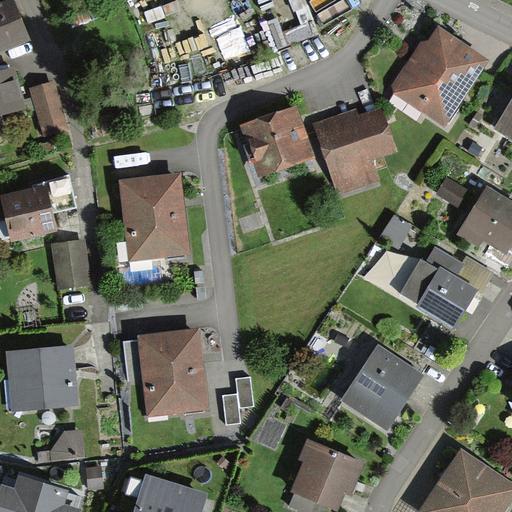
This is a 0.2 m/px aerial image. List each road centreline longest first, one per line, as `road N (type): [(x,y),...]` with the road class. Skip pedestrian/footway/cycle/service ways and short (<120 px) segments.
road 1 (residential): [(387,0),(341,59),(211,123),(235,356)]
road 2 (residential): [(28,0),(71,110),(104,379)]
road 3 (residential): [(511,303),(379,511)]
